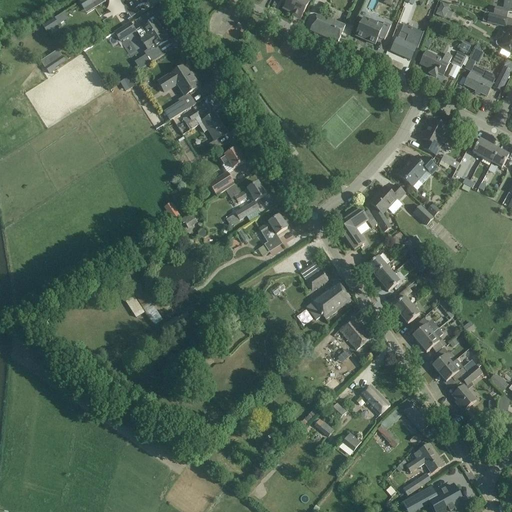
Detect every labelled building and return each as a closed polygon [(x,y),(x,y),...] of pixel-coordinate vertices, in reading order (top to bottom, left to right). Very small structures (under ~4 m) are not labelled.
[(116,0),(127,16),(128,15),(131,19),(142,12),(139,7),(144,4),(141,0),(116,0)] [(308,2),(303,0),(287,0),(283,10),(301,19),(306,9),(305,8),(308,2)] [(442,3),(435,15),(444,20),(450,7),(442,3)] [(489,14),(508,19),(506,19),(509,11),(495,7),(493,15),(489,14)] [(508,19),(489,14),(487,23),(506,28),(508,19)] [(345,27),(317,15),(314,22),(310,31),(338,43),(342,34),(345,27)] [(54,19),(42,27),(47,34),(59,26),(54,19)] [(363,19),(356,37),(375,45),(378,38),(385,40),(391,26),(384,23),(382,27),(363,19)] [(168,41),(156,22),(144,29),(143,28),(137,32),(149,50),(155,47),(156,49),(168,41)] [(130,23),(115,33),(119,40),(134,30),(130,23)] [(406,27),(403,26),(401,32),(397,40),(397,39),(391,52),(410,61),(414,52),(416,48),(418,49),(422,36),(405,28),(406,27)] [(511,28),(510,28),(503,41),(500,39),(497,40),(495,44),(496,46),(511,55),(511,28)] [(131,57),(134,61),(145,54),(142,49),(131,57)] [(443,61),(426,53),(424,56),(420,65),(431,70),(428,74),(436,78),(438,74),(443,76),(448,67),(449,64),(453,58),(446,54),(443,61)] [(466,57),(457,53),(451,65),(460,70),(466,57)] [(145,55),(134,62),(139,70),(150,63),(145,55)] [(62,56),(45,67),(49,74),(56,70),(55,68),(66,61),(62,56)] [(477,61),(471,58),(465,70),(471,73),(464,86),(487,97),(495,81),(494,77),(474,67),(477,61)] [(199,89),(184,67),(158,84),(164,95),(179,85),(187,97),(199,89)] [(493,89),(501,93),(511,72),(504,68),(493,89)] [(148,86),(144,78),(140,81),(144,88),(148,86)] [(165,113),(170,121),(186,111),(181,103),(165,113)] [(196,112),(183,120),(190,131),(199,126),(198,125),(199,125),(195,119),(199,117),(196,112)] [(199,125),(198,125),(199,126),(204,134),(208,131),(215,142),(227,134),(215,115),(202,122),(203,123),(199,125)] [(453,131),(433,121),(423,140),(427,142),(423,149),(436,156),(442,144),(445,146),(448,145),(453,134),(453,131)] [(473,153),(482,159),(489,146),(480,141),(473,153)] [(492,164),(499,151),(489,146),(482,159),(492,164)] [(245,163),(236,149),(218,160),(223,167),(230,163),(234,170),(245,163)] [(499,151),(492,164),(495,165),(492,171),(499,174),(509,156),(499,151)] [(456,170),(459,165),(443,157),(441,161),(456,170)] [(413,158),(407,163),(409,165),(399,176),(412,188),(413,188),(417,191),(422,185),(418,182),(427,172),(432,176),(437,170),(425,158),(419,164),(413,158)] [(452,179),(467,187),(472,178),(457,170),(459,165),(456,170),(452,179)] [(225,192),(235,185),(234,186),(233,183),(227,174),(209,185),(216,197),(225,192)] [(241,195),(235,185),(225,192),(233,205),(236,202),(238,205),(251,196),(255,203),(266,196),(258,184),(241,195)] [(405,195),(395,186),(389,192),(385,188),(370,204),(377,211),(373,215),(386,233),(393,229),(383,215),(397,200),(399,201),(405,195)] [(259,210),(254,203),(235,215),(226,221),(230,227),(239,222),(259,210)] [(171,204),(164,208),(173,222),(180,217),(171,204)] [(439,211),(432,205),(427,210),(434,217),(439,211)] [(434,219),(420,206),(413,214),(426,227),(434,219)] [(364,214),(360,210),(344,221),(347,225),(343,228),(345,231),(342,234),(354,251),(365,244),(356,231),(368,223),(372,229),(378,225),(375,221),(368,211),(364,214)] [(197,223),(191,214),(180,221),(183,225),(184,224),(188,229),(197,223)] [(279,217),(259,230),(268,243),(277,237),(276,236),(287,229),(287,228),(288,227),(285,222),(283,223),(279,217)] [(405,239),(399,234),(392,241),(397,246),(405,239)] [(282,246),(277,237),(268,243),(263,246),(264,247),(258,250),(262,258),(282,246)] [(416,237),(410,241),(412,244),(415,249),(421,245),(416,237)] [(412,244),(406,249),(409,254),(416,250),(412,244)] [(378,258),(374,261),(367,268),(374,276),(385,267),(389,263),(382,255),(378,258)] [(381,284),(392,275),(385,267),(374,276),(381,284)] [(320,271),(304,282),(311,293),(328,282),(320,271)] [(433,279),(428,272),(421,277),(424,281),(426,279),(428,282),(433,279)] [(399,283),(392,275),(381,284),(388,293),(399,283)] [(351,302),(338,283),(312,301),(313,303),(306,308),(315,321),(323,316),(325,320),(351,302)] [(440,292),(437,286),(432,290),(435,295),(440,292)] [(124,300),(137,320),(144,315),(130,295),(124,300)] [(393,308),(400,317),(412,307),(405,299),(393,308)] [(412,307),(400,317),(408,325),(419,316),(412,307)] [(448,308),(444,311),(447,316),(452,312),(448,308)] [(177,316),(160,326),(163,331),(180,322),(177,316)] [(361,330),(352,320),(339,331),(357,352),(375,337),(366,326),(361,330)] [(427,324),(424,320),(422,321),(414,328),(418,332),(413,337),(419,345),(432,335),(438,330),(430,321),(427,324)] [(463,328),(466,332),(472,328),(469,324),(463,328)] [(432,335),(419,345),(426,354),(432,349),(436,354),(446,345),(439,337),(436,339),(432,335)] [(458,345),(454,340),(449,344),(453,349),(458,345)] [(227,342),(218,345),(220,351),(229,348),(227,342)] [(438,362),(432,367),(439,375),(450,366),(452,365),(448,360),(451,357),(444,349),(441,351),(434,358),(438,362)] [(479,360),(476,354),(471,357),(474,363),(479,360)] [(450,366),(439,375),(446,383),(451,379),(455,384),(463,377),(465,375),(459,367),(456,370),(452,365),(450,366)] [(460,390),(452,396),(459,405),(457,406),(463,413),(476,402),(470,394),(465,389),(483,374),(476,366),(465,375),(463,377),(455,384),(460,390)] [(508,386),(495,375),(491,380),(493,386),(502,393),(508,386)] [(390,407),(370,386),(359,397),(379,418),(390,407)] [(346,413),(337,405),(331,411),(340,420),(346,413)] [(430,424),(414,405),(404,413),(421,432),(430,424)] [(309,413),(312,417),(320,411),(316,407),(309,413)] [(334,431),(320,420),(315,427),(329,438),(334,431)] [(387,432),(381,426),(379,428),(377,431),(381,435),(374,441),(384,451),(389,446),(393,450),(400,443),(388,430),(387,432)] [(342,444),(353,453),(361,443),(350,434),(342,444)] [(417,460),(406,467),(410,474),(425,464),(432,474),(434,472),(443,467),(429,446),(421,451),(418,453),(414,456),(417,460)] [(426,475),(424,473),(420,476),(421,478),(403,491),(407,497),(431,482),(426,475)] [(455,510),(463,506),(448,478),(404,503),(408,511),(414,511),(428,504),(432,511),(451,511),(453,511),(454,511),(455,511),(455,510)] [(391,487),(386,491),(392,498),(397,494),(391,487)]
